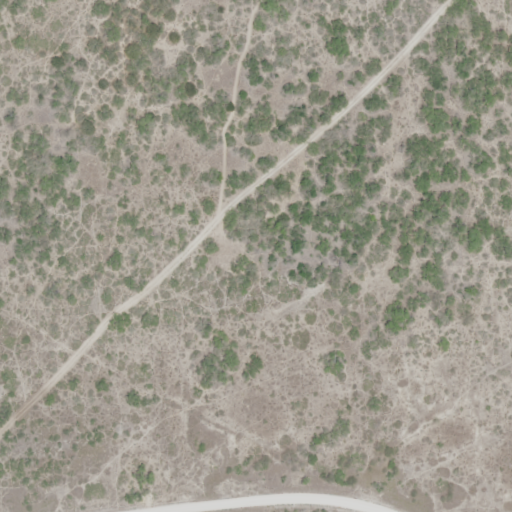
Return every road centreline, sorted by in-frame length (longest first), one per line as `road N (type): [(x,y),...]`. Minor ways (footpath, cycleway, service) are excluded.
road 1 (residential): [(0,423),(142,312),(461,0)]
road 2 (residential): [(390,511),(511,483)]
